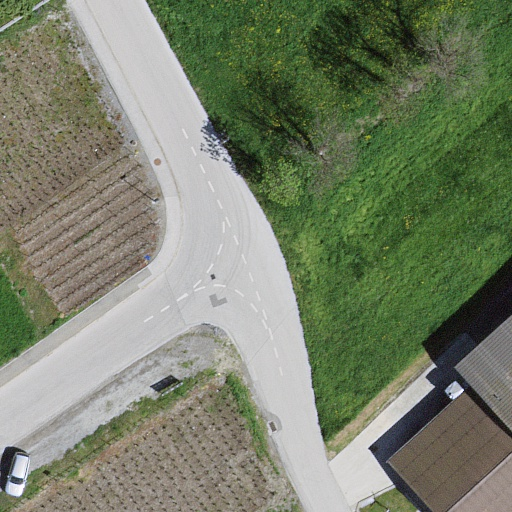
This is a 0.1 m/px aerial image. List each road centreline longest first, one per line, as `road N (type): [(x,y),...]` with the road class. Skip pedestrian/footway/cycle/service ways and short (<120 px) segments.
road 1 (residential): [(0,426),(241,257)]
road 2 (residential): [(241,257),(114,0)]
road 3 (residential): [(241,257),(330,511)]
